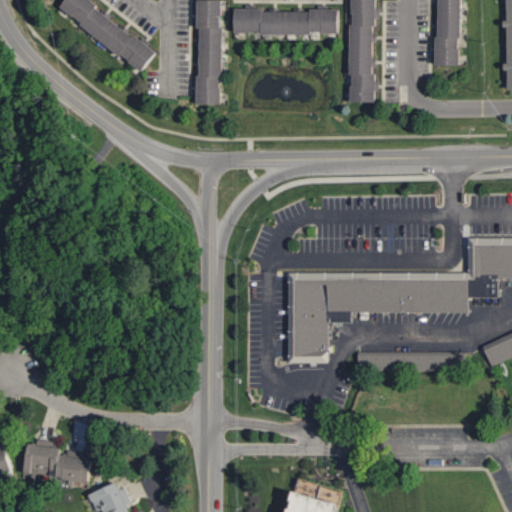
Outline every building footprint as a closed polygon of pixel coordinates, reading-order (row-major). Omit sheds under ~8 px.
[(160,52),(88,0),(69,0),(63,9),(147,70),(160,52)] [(202,0),(201,104),(226,104),(227,0),(223,0),(202,0)] [(381,0),(354,0),(355,101),(379,101),(378,25),(381,25),(381,0)] [(464,64),(464,0),(440,1),(441,64),(464,64)] [(344,34),(344,10),(240,8),(239,32),(344,34)] [(292,272),(292,362),(331,363),(331,321),(354,321),(354,312),(471,312),(471,297),(499,297),(499,277),(511,277),(511,237),(473,238),(473,272),(292,272)] [(511,332),(485,343),(493,363),(511,355),(511,332)] [(360,351),(360,370),(462,371),(462,352),(360,351)] [(28,471),(53,475),(53,478),(93,485),(97,459),(86,457),(87,452),(68,449),(69,448),(56,446),(56,443),(33,439),(28,471)] [(0,480),(18,477),(11,442),(0,444),(0,480)] [(93,494),(99,511),(107,509),(107,511),(134,511),(124,483),(93,494)] [(344,511),(347,503),(305,493),(303,493),(297,511),(344,511)]
